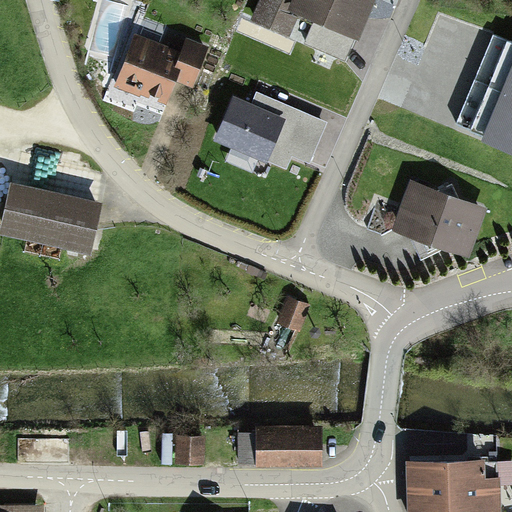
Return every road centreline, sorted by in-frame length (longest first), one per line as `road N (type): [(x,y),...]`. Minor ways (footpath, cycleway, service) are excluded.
road 1 (residential): [(401,320),(171,217),(123,169),(58,65),(38,0)]
road 2 (residential): [(68,483),(301,484),(352,468)]
road 3 (residential): [(352,468),(371,439),(401,320)]
